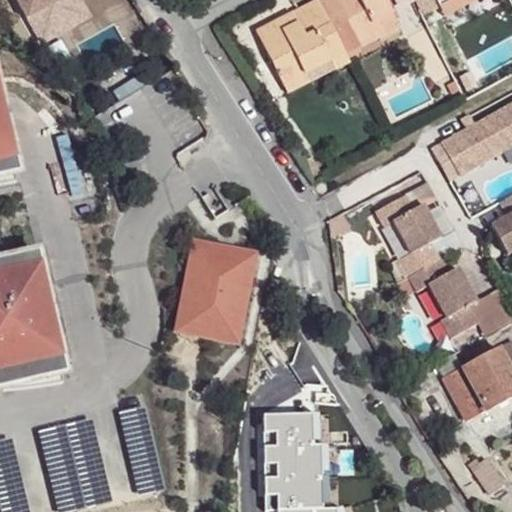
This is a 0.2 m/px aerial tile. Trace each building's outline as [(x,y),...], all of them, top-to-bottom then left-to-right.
[(21,0),(26,7),(34,20),(54,8),(66,0),(21,0)] [(382,14),(374,0),(312,0),(308,2),(323,30),(337,23),(346,40),(364,30),(361,26),(382,14)] [(425,0),(404,0),(413,17),(430,9),(425,0)] [(425,0),(430,9),(448,0),(425,0)] [(448,0),(430,9),(435,18),(472,0),(448,0)] [(324,70),(340,63),(339,59),(323,30),(308,2),(245,34),(266,76),(286,66),(292,75),(318,62),(324,70)] [(34,20),(26,7),(18,12),(32,33),(59,15),(54,8),(34,20)] [(364,30),(346,40),(337,23),(323,30),(339,59),(391,33),(382,14),(361,26),(364,30)] [(286,66),(266,76),(275,94),(324,70),(318,62),(292,75),(286,66)] [(132,69),(100,83),(109,101),(141,87),(132,69)] [(455,77),(450,79),(457,94),(463,91),(455,77)] [(446,85),(438,89),(443,98),(450,94),(446,85)] [(0,370),(19,366),(21,373),(57,364),(40,291),(36,277),(42,276),(36,253),(0,261),(0,178),(1,178),(0,174),(0,115),(6,114),(0,87),(0,370)] [(448,156),(459,175),(511,145),(511,103),(472,126),(465,130),(433,148),(440,161),(448,156)] [(6,114),(0,115),(0,174),(1,178),(21,173),(6,114)] [(467,117),(461,120),(465,130),(472,126),(467,117)] [(448,156),(440,161),(450,180),(459,175),(448,156)] [(390,183),(363,198),(371,212),(378,208),(396,239),(385,246),(396,264),(412,255),(421,250),(411,233),(427,223),(409,192),(399,197),(390,183)] [(496,217),(481,225),(497,254),(511,246),(511,189),(488,203),(496,217)] [(239,340),(256,252),(237,248),(234,259),(220,257),(222,245),(196,240),(178,328),(239,340)] [(234,259),(237,248),(222,245),(220,257),(234,259)] [(374,252),(384,270),(396,264),(385,246),(374,252)] [(421,250),(412,255),(420,268),(431,262),(423,249),(421,250)] [(390,285),(402,279),(410,274),(429,307),(418,313),(430,333),(462,315),(453,296),(462,290),(443,256),(431,262),(420,268),(412,255),(396,264),(384,270),(383,271),(390,285)] [(19,366),(0,370),(0,387),(65,372),(42,276),(36,277),(40,291),(57,364),(21,373),(19,366)] [(462,290),(453,296),(462,315),(468,327),(500,308),(482,278),(462,290)] [(463,366),(444,376),(468,420),(511,396),(511,340),(463,366)] [(436,361),(444,376),(463,366),(455,351),(436,361)] [(472,466),(487,494),(503,485),(488,457),(472,466)]
